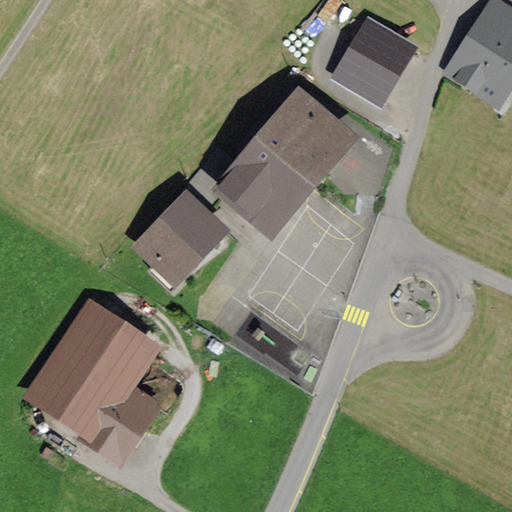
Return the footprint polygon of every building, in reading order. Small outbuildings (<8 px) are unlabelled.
[(418,49),(366,18),(331,77),(382,108),(418,49)] [(511,70),(511,30),(491,18),(458,74),(496,97),(511,70)] [(344,132),(292,92),(216,191),(268,231),(344,132)] [(224,239),(186,204),(138,256),(177,291),(224,239)] [(152,352),(94,315),(33,409),(122,467),(158,411),(126,391),(152,352)] [(304,357),(250,321),(240,335),(294,372),(304,357)]
